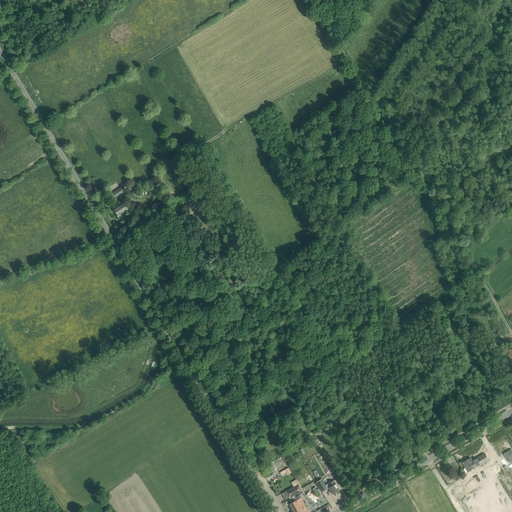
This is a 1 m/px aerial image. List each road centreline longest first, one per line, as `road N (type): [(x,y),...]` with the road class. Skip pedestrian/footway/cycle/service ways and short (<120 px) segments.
road 1 (unclassified): [(275,511),(0,51)]
road 2 (track): [(315,0),(429,195)]
road 3 (track): [(175,344),(160,356),(145,390),(90,422),(0,430)]
road 4 (tertiary): [(337,511),(511,410)]
road 5 (track): [(429,195),(511,337)]
